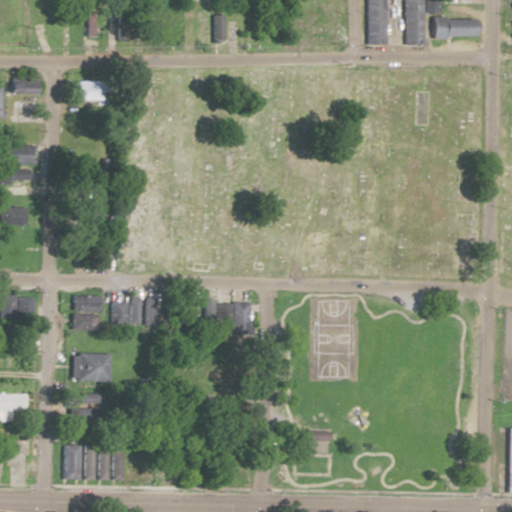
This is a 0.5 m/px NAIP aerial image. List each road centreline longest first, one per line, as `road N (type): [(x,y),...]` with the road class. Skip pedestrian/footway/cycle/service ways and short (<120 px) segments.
road 1 (residential): [(511,294),(0,278)]
road 2 (residential): [(511,509),(0,502)]
road 3 (residential): [(0,61),(485,55)]
road 4 (residential): [(481,511),(485,55)]
road 5 (residential): [(32,511),(40,61)]
road 6 (residential): [(262,284),(255,511)]
